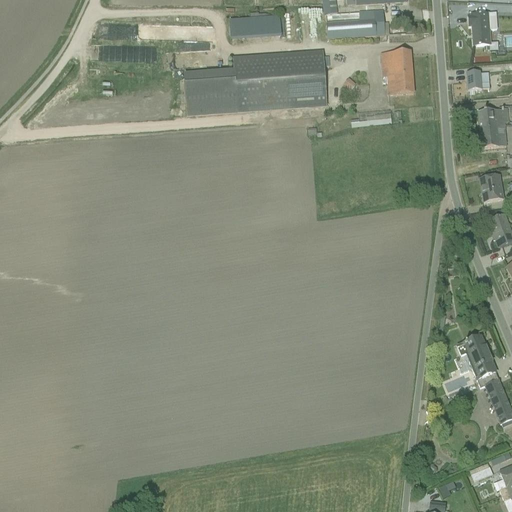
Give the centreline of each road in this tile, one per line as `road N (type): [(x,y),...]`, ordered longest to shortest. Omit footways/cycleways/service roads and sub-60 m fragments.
road 1 (residential): [(404,511),(437,236),(453,195)]
road 2 (residential): [(434,0),(453,195)]
road 3 (track): [(0,134),(62,64),(95,0)]
road 4 (residential): [(453,195),(511,348)]
